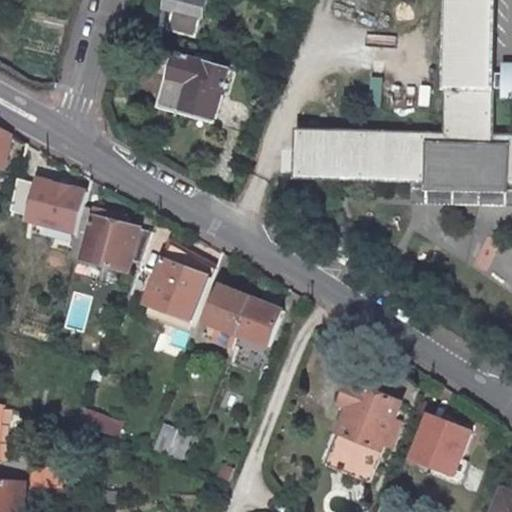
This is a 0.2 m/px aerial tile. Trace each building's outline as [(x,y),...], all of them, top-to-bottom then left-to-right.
[(195,36),(205,0),(165,0),(164,6),(172,8),(167,25),(167,29),(195,36)] [(446,0),(443,131),(327,129),(298,129),(296,178),(326,178),(413,180),(424,181),(424,190),(507,192),(507,183),(511,183),(511,133),(495,133),(497,0),(446,0)] [(167,25),(172,8),(164,6),(159,23),(167,25)] [(226,69),(177,57),(164,105),(213,118),(226,69)] [(0,170),(9,172),(16,134),(0,125),(0,170)] [(90,190),(39,177),(37,184),(29,216),(27,223),(78,236),(90,190)] [(29,216),(37,184),(19,179),(12,211),(29,216)] [(511,206),(511,183),(507,183),(507,192),(424,190),(424,181),(413,180),(413,200),(413,204),(480,206),(511,206)] [(146,227),(93,214),(81,262),(134,275),(146,227)] [(357,247),(338,234),(327,251),(346,264),(357,247)] [(215,275),(164,256),(145,305),(196,324),(215,275)] [(257,297),(223,283),(207,324),(241,338),(257,297)] [(289,310),(257,297),(241,338),(273,351),(289,310)] [(0,329),(0,368),(7,369),(9,332),(0,329)] [(396,402),(346,382),(338,403),(345,406),(322,463),(364,480),(396,402)] [(76,429),(81,413),(43,403),(40,417),(76,429)] [(467,432),(426,415),(409,457),(450,473),(467,432)] [(189,436),(161,427),(153,450),(181,459),(189,436)] [(31,487),(65,488),(67,453),(32,451),(31,481),(31,487)] [(0,479),(0,511),(29,511),(31,487),(31,481),(0,479)] [(511,511),(511,492),(496,486),(485,511),(511,511)]
